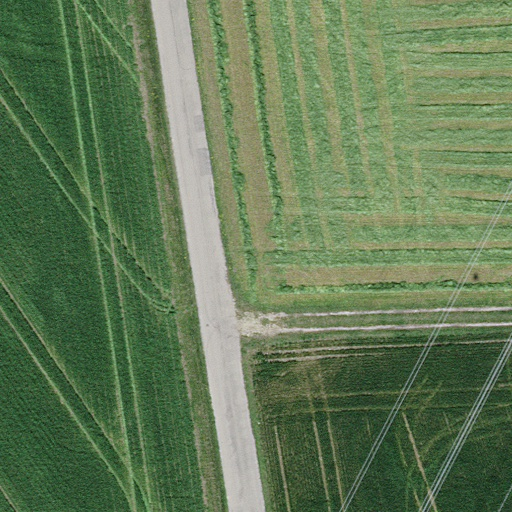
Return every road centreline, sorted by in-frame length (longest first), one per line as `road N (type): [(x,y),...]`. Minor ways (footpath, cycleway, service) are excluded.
road 1 (unclassified): [(248,511),(167,0)]
road 2 (track): [(511,320),(218,333)]
